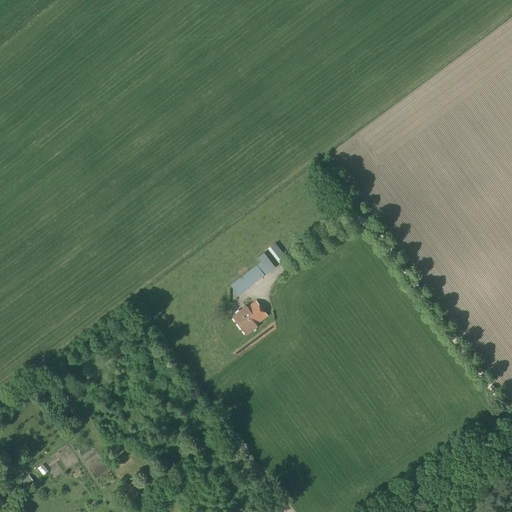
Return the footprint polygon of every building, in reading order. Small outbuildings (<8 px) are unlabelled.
[(279,264),(287,258),(275,243),(268,249),(279,264)] [(246,273),(230,285),(238,296),(254,284),(246,273)] [(241,307),(250,300),(245,294),(237,300),(241,307)] [(256,324),(267,315),(256,300),(247,307),(246,305),(232,316),(246,334),(257,326),(256,324)] [(44,476),(50,475),(48,466),(42,467),(44,476)] [(25,488),(34,482),(29,475),(20,481),(25,488)]
